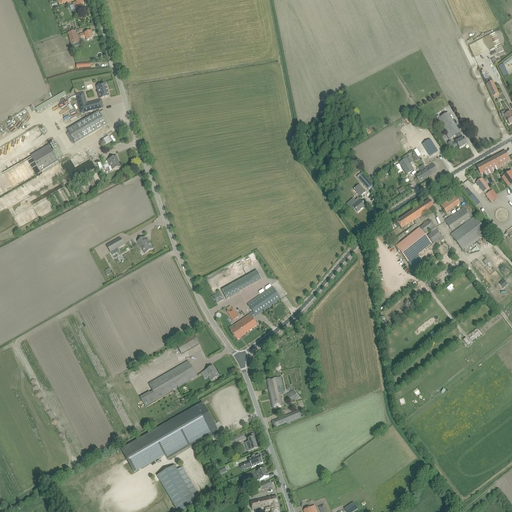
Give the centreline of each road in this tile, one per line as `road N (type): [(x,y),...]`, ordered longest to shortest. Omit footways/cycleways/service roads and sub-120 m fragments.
road 1 (tertiary): [(239,358),(202,303),(158,204),(94,0)]
road 2 (unclassified): [(239,358),(295,315),(388,209),(511,136)]
road 3 (tertiary): [(292,511),(239,358)]
